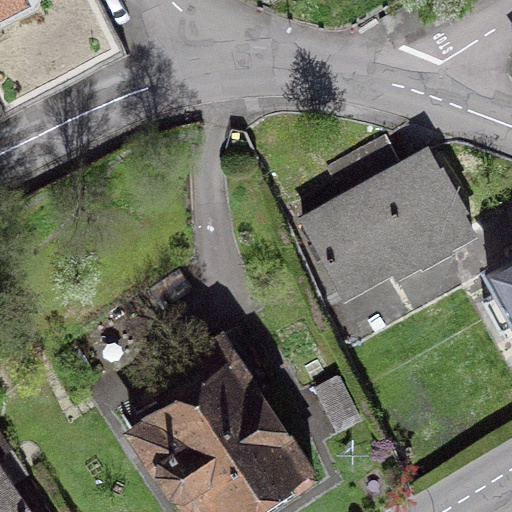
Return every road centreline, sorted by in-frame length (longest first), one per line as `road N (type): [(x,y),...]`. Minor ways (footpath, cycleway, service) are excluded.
road 1 (residential): [(201,49),(0,153)]
road 2 (residential): [(401,76),(201,49)]
road 3 (residential): [(401,76),(511,12)]
